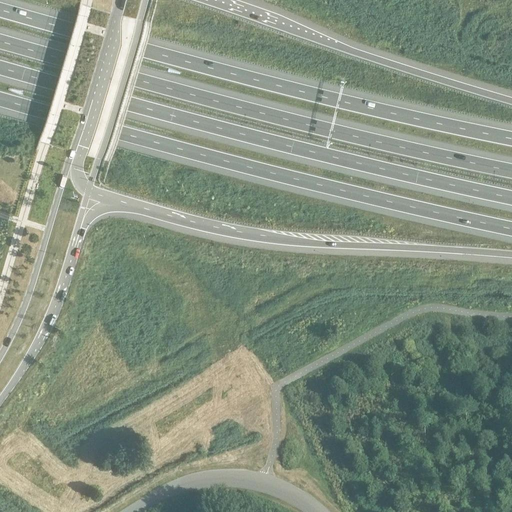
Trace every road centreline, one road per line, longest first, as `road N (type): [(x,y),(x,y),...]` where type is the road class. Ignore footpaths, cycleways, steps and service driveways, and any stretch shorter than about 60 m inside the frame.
road 1 (motorway): [(511,172),(251,113),(0,43)]
road 2 (motorway): [(0,68),(511,197)]
road 3 (motorway): [(511,140),(279,89),(0,12)]
road 4 (motorway): [(0,101),(511,227)]
road 5 (motorway): [(87,194),(279,238),(511,255)]
road 6 (motorway): [(511,102),(198,0)]
road 7 (secondary): [(0,401),(52,315),(87,194)]
road 8 (secondary): [(87,194),(145,0)]
road 9 (unclassified): [(318,511),(291,491),(240,478),(176,486),(131,511)]
road 10 (secondary): [(68,166),(0,353)]
road 11 (secondary): [(118,0),(68,166)]
